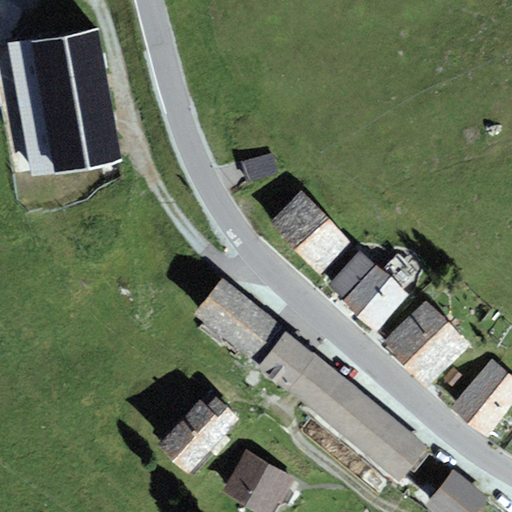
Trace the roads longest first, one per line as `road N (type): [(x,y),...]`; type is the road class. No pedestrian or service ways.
road 1 (tertiary): [(147,0),(194,168),(229,227),(360,354),(511,465)]
road 2 (track): [(99,0),(139,145),(164,200),(231,270),(295,293)]
